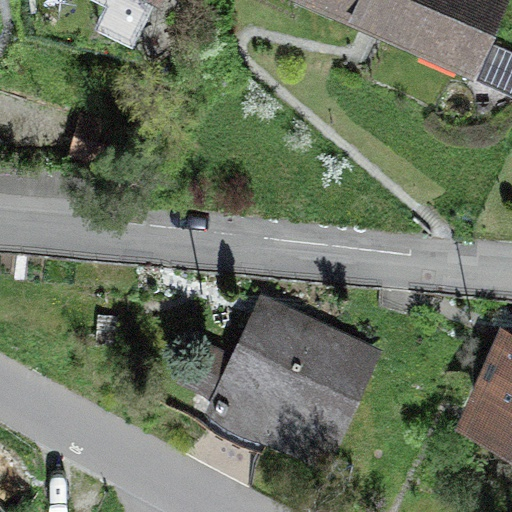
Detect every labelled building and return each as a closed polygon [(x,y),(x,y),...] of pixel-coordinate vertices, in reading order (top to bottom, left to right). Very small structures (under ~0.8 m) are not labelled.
[(173,0),(140,0),(168,13),(173,0)] [(487,79),(511,19),(511,0),(301,0),(375,31),(487,79)] [(116,98),(0,89),(0,154),(111,162),(116,98)] [(384,367),(263,318),(222,419),(343,468),(384,367)] [(511,336),(507,334),(461,444),(511,464),(511,336)]
